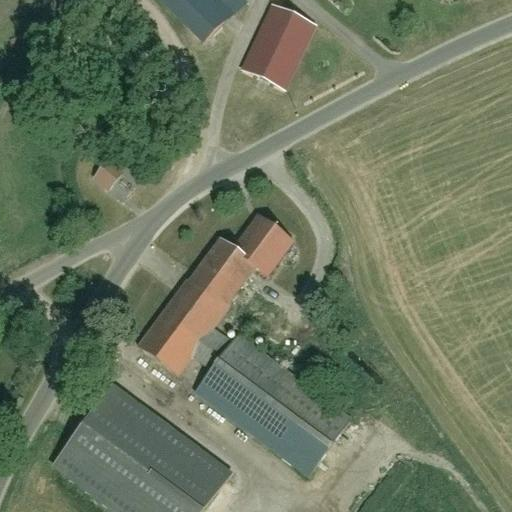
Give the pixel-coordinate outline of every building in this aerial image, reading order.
[(243,9),(233,0),(161,0),(207,45),(243,9)] [(312,33),(274,16),(244,81),(282,98),(312,33)] [(147,188),(99,159),(86,180),(134,209),(147,188)] [(67,194),(47,192),(46,209),(65,211),(67,194)] [(184,398),(301,478),(344,417),(215,329),(254,272),(262,277),(288,239),(259,220),(236,254),(219,243),(142,355),(173,376),(188,355),(206,367),(184,398)] [(213,511),(237,480),(117,393),(57,476),(106,511),(213,511)]
